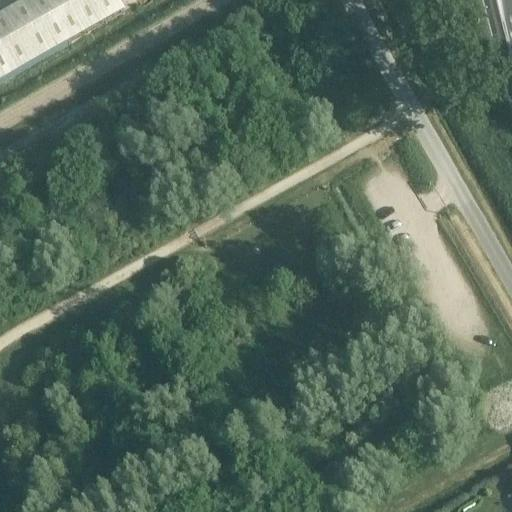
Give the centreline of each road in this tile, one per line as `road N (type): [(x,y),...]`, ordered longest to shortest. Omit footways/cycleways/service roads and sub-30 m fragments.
road 1 (unclassified): [(350,0),(511,279)]
road 2 (track): [(215,0),(0,125)]
